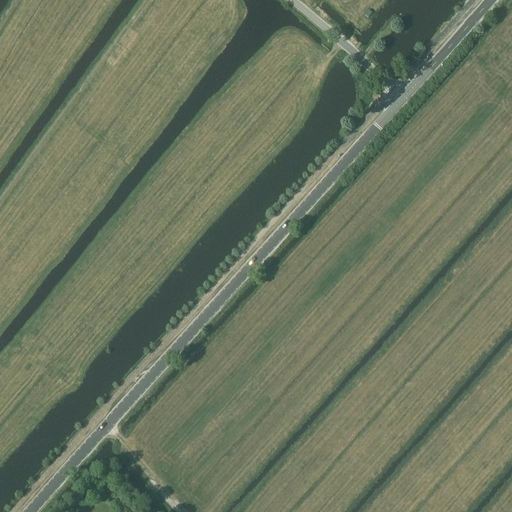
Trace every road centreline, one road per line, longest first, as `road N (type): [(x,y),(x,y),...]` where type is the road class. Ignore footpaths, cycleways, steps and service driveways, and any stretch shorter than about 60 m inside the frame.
road 1 (tertiary): [(33,511),(402,98)]
road 2 (unclassified): [(402,98),(287,0)]
road 3 (tertiary): [(402,98),(489,0)]
